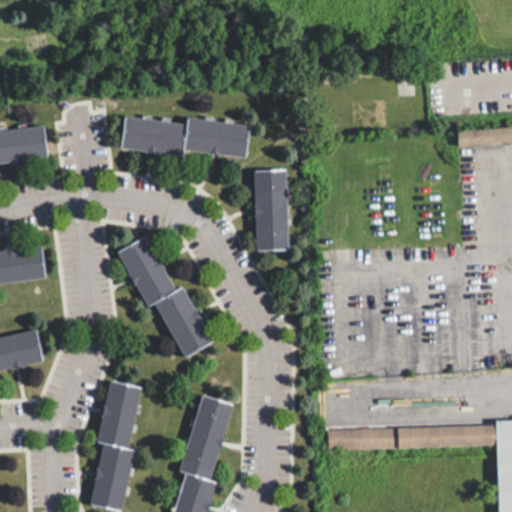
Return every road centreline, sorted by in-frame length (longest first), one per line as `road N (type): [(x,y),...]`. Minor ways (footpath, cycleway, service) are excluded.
road 1 (residential): [(0,206),(84,198),(170,203),(202,216),(271,337),(266,482),(247,511)]
road 2 (residential): [(83,115),(90,331),(52,427),(62,511)]
